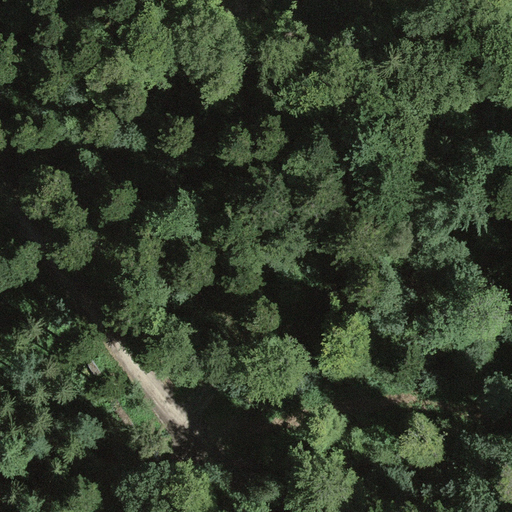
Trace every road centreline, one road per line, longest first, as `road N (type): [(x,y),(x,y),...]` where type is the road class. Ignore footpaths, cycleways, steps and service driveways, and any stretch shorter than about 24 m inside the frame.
road 1 (track): [(511,135),(416,205),(158,511)]
road 2 (track): [(262,511),(0,204)]
